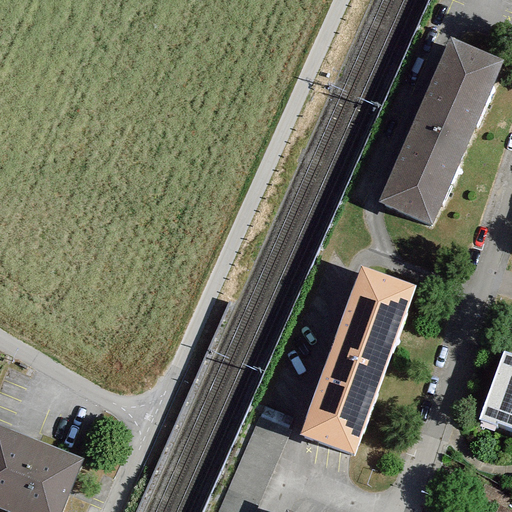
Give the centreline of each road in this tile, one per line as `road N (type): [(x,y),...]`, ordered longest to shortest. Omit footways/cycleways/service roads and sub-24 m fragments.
road 1 (unclassified): [(342,0),(154,424)]
road 2 (residential): [(403,511),(511,189)]
road 3 (residential): [(154,424),(0,339)]
